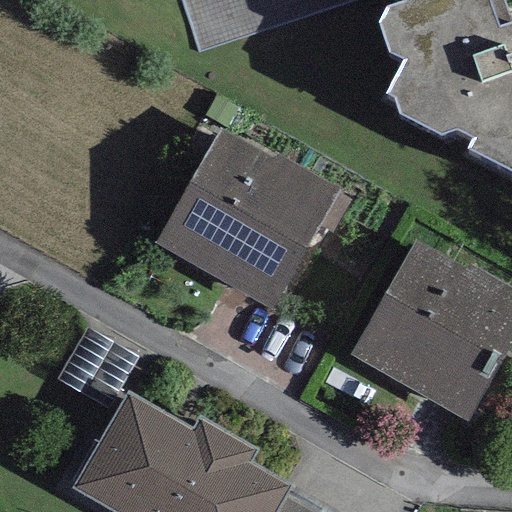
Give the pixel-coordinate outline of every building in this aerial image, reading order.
[(388,0),(404,9),(386,15),(378,29),(390,62),(403,68),(387,101),(395,105),(399,123),(441,142),(456,138),(473,145),(468,158),(511,180),(511,31),(510,30),(501,0),(388,0)] [(339,192),(222,129),(157,249),(273,312),(339,192)] [(511,345),(511,294),(415,243),(352,359),(467,425),(511,345)] [(193,433),(128,396),(72,493),(104,511),(278,511),(286,500),(291,491),(250,468),(258,454),(200,420),(193,433)] [(306,511),(286,500),(278,511),(306,511)]
